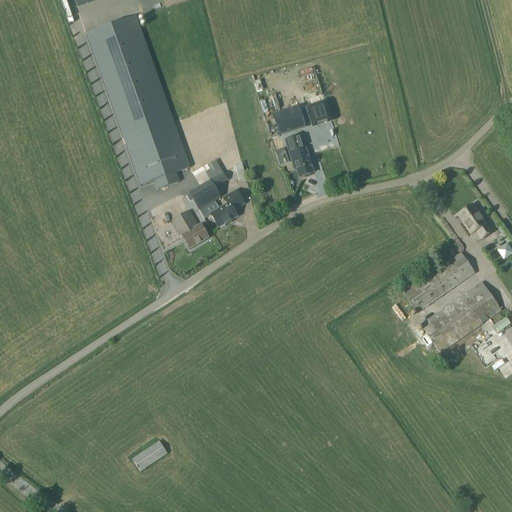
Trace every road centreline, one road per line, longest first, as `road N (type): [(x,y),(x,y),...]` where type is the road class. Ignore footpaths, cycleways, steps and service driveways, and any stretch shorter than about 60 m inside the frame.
road 1 (unclassified): [(0,411),(316,201),(437,170),(511,102)]
road 2 (unknown): [(511,310),(425,175)]
